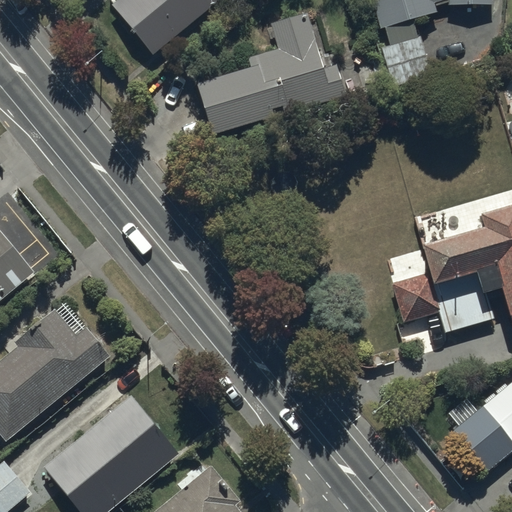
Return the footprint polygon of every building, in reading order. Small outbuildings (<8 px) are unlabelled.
[(218,0),(116,0),(111,5),(153,55),(218,0)] [(370,0),(379,30),(384,28),(389,46),(417,37),(412,20),(435,13),(434,4),(447,0),(447,6),(491,5),(490,0),(370,0)] [(195,84),(209,135),(314,106),(345,97),(336,66),(322,70),(307,15),(271,26),(277,48),(247,57),(250,68),(195,84)] [(511,325),(511,205),(478,215),(482,228),(420,245),(428,274),(391,285),(402,323),(439,312),(445,334),(495,319),(487,292),(500,288),(511,326),(511,325)] [(0,299),(32,273),(0,234),(0,299)] [(0,436),(5,442),(109,355),(63,301),(13,342),(16,346),(0,360),(0,436)] [(452,431),(453,432),(486,472),(511,450),(511,381),(476,412),(465,398),(447,414),(457,426),(452,431)] [(107,511),(177,454),(128,395),(42,467),(78,511),(107,511)] [(0,511),(7,511),(29,495),(0,460),(0,459),(0,511)] [(237,511),(234,508),(240,502),(210,466),(154,511),(237,511)]
